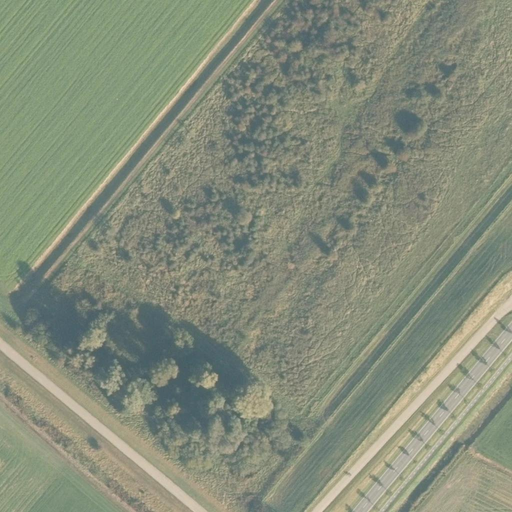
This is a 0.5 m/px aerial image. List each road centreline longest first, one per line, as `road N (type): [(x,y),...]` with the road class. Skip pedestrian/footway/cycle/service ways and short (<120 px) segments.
road 1 (track): [(274,0),(22,305),(0,303)]
road 2 (unclassified): [(511,302),(317,511)]
road 3 (unclassified): [(201,511),(0,343)]
road 4 (primary): [(359,511),(511,330)]
